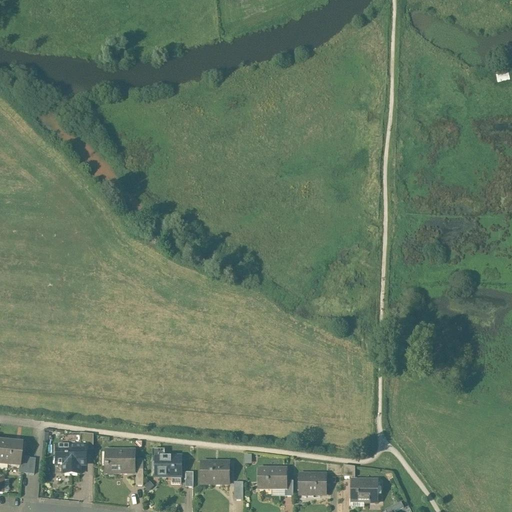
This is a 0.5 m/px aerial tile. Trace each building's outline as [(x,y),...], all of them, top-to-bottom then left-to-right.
[(508,70),(496,72),(498,82),(510,79),(508,70)] [(79,433),(79,438),(79,447),(80,447),(80,451),(86,451),(93,451),(93,435),(79,433)] [(63,438),(63,447),(79,447),(79,438),(63,438)] [(21,444),(0,442),(0,464),(18,467),(19,467),(20,456),(21,444)] [(63,447),(54,447),(54,467),(61,467),(61,475),(79,475),(79,467),(86,467),(86,451),(80,451),(80,447),(79,447),(63,447)] [(134,451),(106,451),(106,465),(105,465),(105,469),(106,469),(106,474),(107,474),(109,476),(112,476),(114,474),(124,474),(125,475),(127,475),(128,474),(134,474),(134,451)] [(29,457),(20,456),(19,467),(18,467),(18,473),(27,474),(29,458),(29,457)] [(181,457),(155,457),(155,477),(181,477),(181,457)] [(229,464),(201,463),(201,484),(229,485),(229,464)] [(352,467),(343,466),(343,478),(352,478),(352,467)] [(287,470),(259,470),(259,490),(285,490),(286,490),(287,482),(287,470)] [(326,476),(299,476),(299,495),(326,496),(326,476)] [(369,481),(351,481),(351,503),(364,503),(377,503),(377,481),(369,481)] [(243,483),(234,483),(234,501),(243,501),(243,483)]
